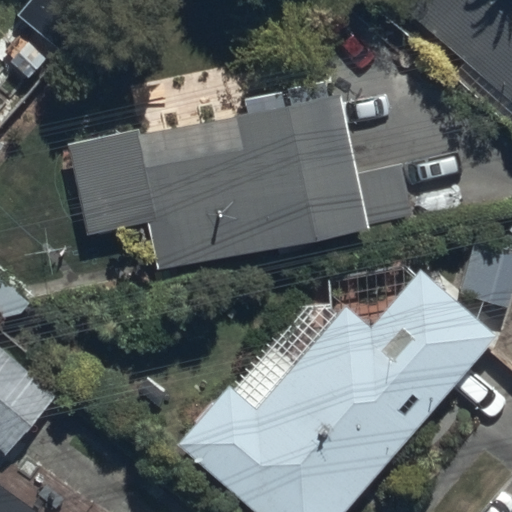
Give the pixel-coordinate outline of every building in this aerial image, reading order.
[(511,0),(399,0),(511,97),(511,0)] [(155,220),(164,263),(415,213),(405,159),(360,168),(344,86),(66,141),(84,234),(155,220)] [(511,283),(511,245),(474,237),(460,292),(507,304),(511,283)] [(42,297),(0,258),(0,319),(24,316),(42,297)] [(260,511),(342,511),(495,333),(419,268),(372,323),(348,302),(337,314),(318,297),(241,386),(234,379),(180,443),(260,511)] [(55,391),(0,343),(0,441),(7,448),(55,391)] [(45,511),(0,479),(0,511),(45,511)]
